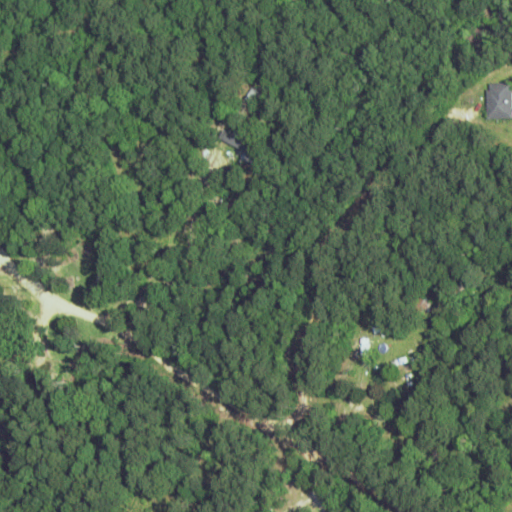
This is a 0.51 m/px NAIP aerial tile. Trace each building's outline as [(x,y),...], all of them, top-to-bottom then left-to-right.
[(511,82),(486,82),(486,118),(511,118),(511,82)] [(258,93),(250,88),(245,98),(252,102),(258,93)] [(234,134),(222,128),(217,137),(256,156),(261,146),(234,133),(234,134)] [(424,312),(430,301),(418,294),(412,305),(424,312)] [(402,403),(420,397),(410,365),(396,369),(403,392),(399,394),(402,403)] [(171,511),(175,506),(146,488),(141,497),(165,511),(171,511)]
